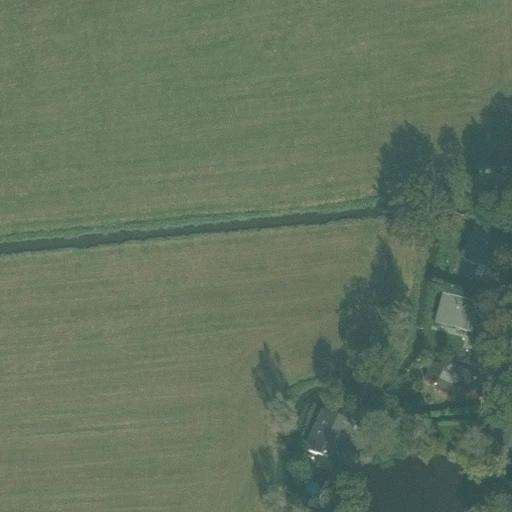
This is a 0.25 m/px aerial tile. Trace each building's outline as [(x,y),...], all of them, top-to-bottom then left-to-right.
[(509,250),(477,234),(464,261),(480,269),(476,278),(493,286),(497,277),(498,277),(505,263),(511,266),(511,248),(510,248),(509,250)] [(484,309),(445,299),(440,318),(475,327),(477,318),(481,319),(484,309)] [(494,312),(484,309),(481,319),(491,322),(494,312)] [(467,374),(449,365),(448,367),(433,367),(425,383),(439,389),(440,385),(451,390),(452,389),(471,397),(472,395),(479,380),(467,374)] [(490,386),(479,381),(472,395),(483,400),(490,386)] [(339,426),(316,415),(309,431),(317,434),(312,445),(325,451),(330,441),(332,442),(339,426)] [(511,429),(506,429),(503,462),(511,462),(511,429)]
